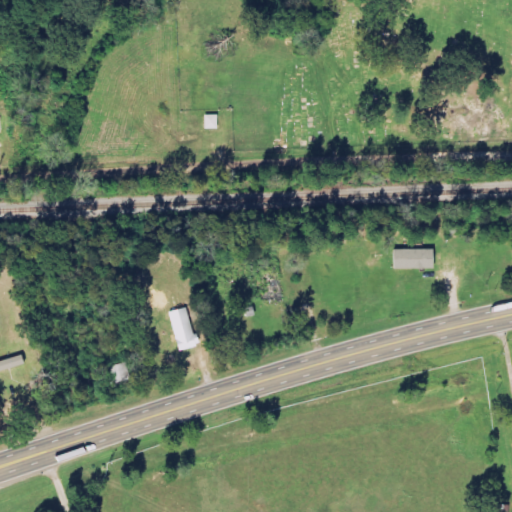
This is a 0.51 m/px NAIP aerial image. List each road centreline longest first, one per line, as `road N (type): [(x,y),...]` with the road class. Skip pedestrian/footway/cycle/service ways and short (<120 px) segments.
road 1 (trunk): [(511,314),(348,355),(0,467)]
road 2 (residential): [(511,156),(0,177)]
